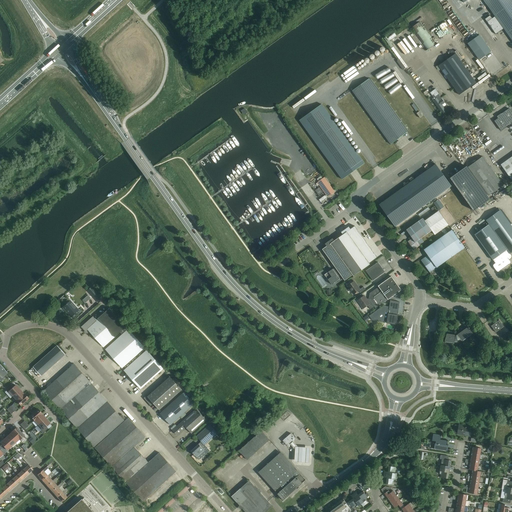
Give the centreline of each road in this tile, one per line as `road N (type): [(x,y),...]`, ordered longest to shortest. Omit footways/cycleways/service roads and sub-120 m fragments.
road 1 (secondary): [(359,364),(280,325),(234,286),(78,71)]
road 2 (unclassified): [(225,511),(63,331),(23,326),(9,332),(0,353)]
road 3 (unclassified): [(359,204),(362,189),(511,82)]
road 4 (tertiary): [(295,511),(380,449),(389,429)]
